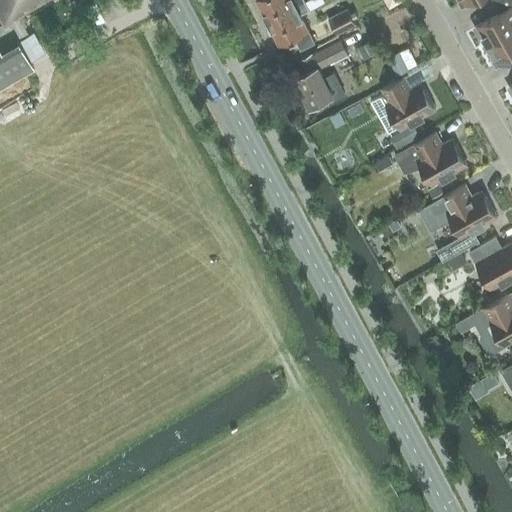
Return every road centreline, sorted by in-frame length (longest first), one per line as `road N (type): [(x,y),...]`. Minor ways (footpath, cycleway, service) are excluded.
road 1 (tertiary): [(445,511),(172,0)]
road 2 (residential): [(424,0),(511,158)]
